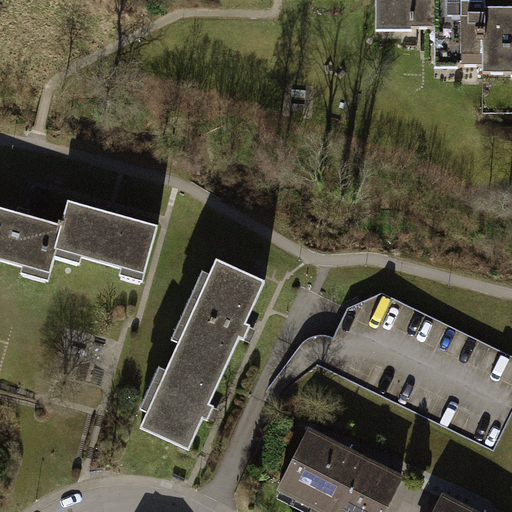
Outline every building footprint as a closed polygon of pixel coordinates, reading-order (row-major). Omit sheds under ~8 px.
[(332,0),(332,2),(372,2),(372,33),(433,33),(433,65),(484,65),(484,77),(511,76),(511,22),(500,23),(500,9),(481,9),(481,0),(332,0)] [(0,211),(0,267),(50,281),(58,251),(143,273),(155,228),(68,206),(62,228),(0,211)] [(214,262),(140,430),(197,454),(270,287),(214,262)] [(318,430),(286,495),(321,511),(391,511),(409,475),(318,430)] [(474,511),(448,499),(441,511),(474,511)]
